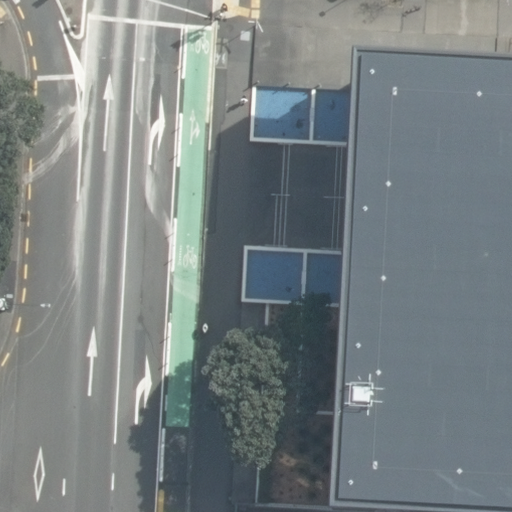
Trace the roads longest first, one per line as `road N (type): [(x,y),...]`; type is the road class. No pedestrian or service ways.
road 1 (secondary): [(123,269),(24,0)]
road 2 (secondary): [(123,269),(143,0)]
road 3 (secondary): [(110,511),(123,269)]
